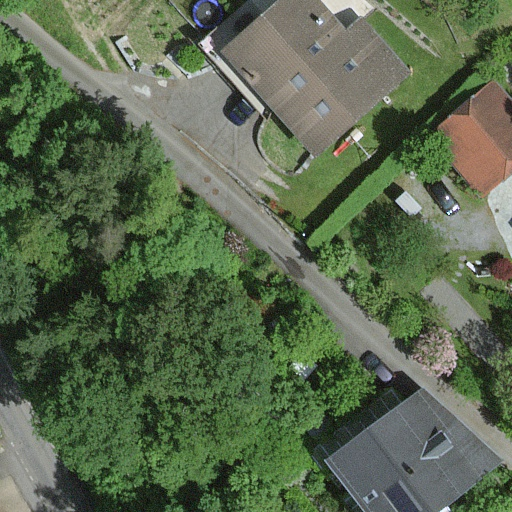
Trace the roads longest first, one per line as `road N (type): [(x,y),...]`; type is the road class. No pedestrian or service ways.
road 1 (unclassified): [(0,6),(511,446)]
road 2 (tertiary): [(69,511),(0,393)]
